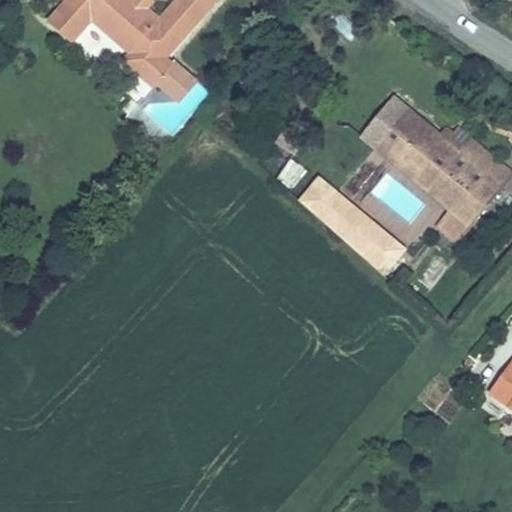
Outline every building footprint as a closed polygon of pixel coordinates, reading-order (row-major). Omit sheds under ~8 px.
[(160,63),(198,19),(182,5),(171,19),(165,14),(159,21),(145,9),(133,0),(67,0),(68,0),(48,23),(67,39),(87,17),(127,51),(121,59),(149,84),(164,67),(160,63)] [(151,2),(148,0),(133,0),(145,9),(151,2)] [(198,19),(214,0),(177,0),(165,14),(171,19),(182,5),(198,19)] [(450,247),(511,169),(511,159),(462,118),(456,125),(446,118),(435,132),(391,96),(367,129),(381,141),(371,153),(441,213),(428,230),(450,247)] [(361,195),(373,179),(358,166),(345,182),(361,195)] [(296,204),(385,280),(408,253),(319,177),(296,204)] [(511,356),(480,391),(511,420),(511,356)]
